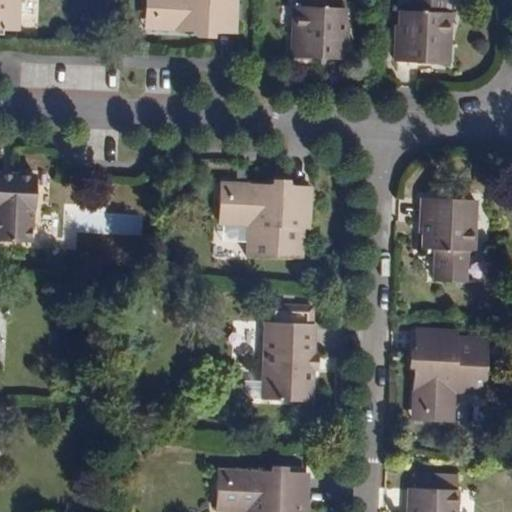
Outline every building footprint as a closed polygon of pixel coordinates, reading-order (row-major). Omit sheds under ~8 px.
[(0,0),(0,33),(5,34),(6,34),(6,33),(6,29),(19,30),(21,30),(22,0),(0,0)] [(146,30),(146,31),(147,31),(175,32),(199,32),(199,39),(201,39),(202,39),(207,39),(213,39),(214,39),(216,39),(216,33),(240,33),(240,31),(240,0),(146,0),(147,19),(146,29),(146,30)] [(301,0),(301,8),(295,8),(293,8),(292,59),(294,59),(321,60),(348,61),(350,61),(351,28),(351,27),(350,27),(349,27),(349,9),(347,9),(336,9),(335,0),(301,0)] [(448,14),(448,0),(414,0),(414,12),(403,12),(401,12),(400,30),(399,30),(397,30),(397,31),(396,63),(398,63),(425,64),(452,65),(454,65),(456,14),(454,14),(448,14)] [(38,174),(38,172),(32,172),(22,172),(14,171),(3,171),(0,170),(0,239),(32,241),(32,239),(33,225),(34,211),(36,212),(37,192),(38,174)] [(223,183),(222,183),(222,184),(222,186),(222,195),(220,226),(250,227),(249,257),(250,257),(305,259),(306,259),(307,229),(313,229),(314,229),(314,228),(315,189),(315,187),(292,186),(292,180),(290,179),(289,179),(283,179),(278,179),(277,179),(275,179),(275,185),(251,184),(223,183)] [(466,283),(468,284),(469,250),(476,250),(478,250),(479,199),(477,199),(450,198),(423,197),(421,197),(420,230),(420,231),(421,231),(422,231),(422,249),(424,249),(435,249),(434,282),(436,282),(466,283)] [(315,398),(318,398),(319,369),(322,369),(323,369),(323,368),(323,353),(323,351),(322,351),(319,351),(320,322),(318,322),(318,302),(270,300),(269,320),(267,320),(265,362),(247,361),(245,396),(264,396),(267,396),(315,398)] [(413,421),(413,422),(414,422),(415,423),(425,423),(455,426),(458,396),(488,398),(488,397),(492,342),(492,341),(462,339),(462,334),(462,333),(461,333),(422,330),(419,330),(418,353),(411,353),(411,355),(411,356),(411,361),(410,367),(410,368),(410,369),(417,370),(415,393),(413,421)] [(220,469),(219,469),(219,470),(219,472),(218,481),(217,511),(221,511),(310,511),(312,475),(312,473),(288,472),(288,465),(287,465),(286,465),(280,465),(275,465),(274,465),(272,465),(272,471),(248,470),(220,469)] [(460,511),(461,490),(459,490),(459,474),(411,472),(410,488),(407,488),(406,511),(460,511)]
